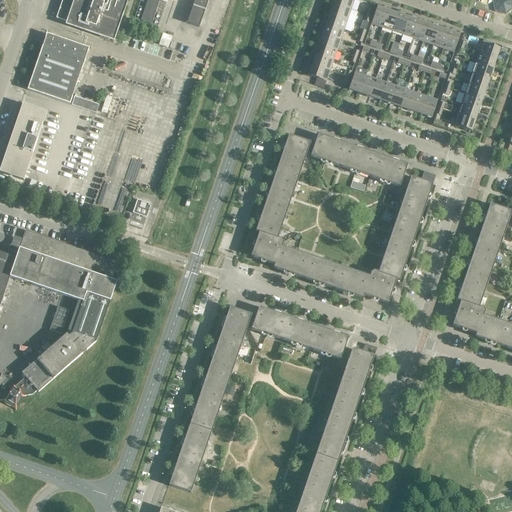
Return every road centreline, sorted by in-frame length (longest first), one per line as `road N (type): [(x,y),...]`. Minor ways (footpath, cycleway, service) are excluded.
road 1 (unclassified): [(225,277),(143,511)]
road 2 (unclassified): [(466,159),(285,100)]
road 3 (unclassified): [(405,335),(225,277)]
road 4 (unclassified): [(285,100),(225,277)]
road 5 (unclassified): [(405,335),(466,159)]
road 6 (unclassified): [(345,511),(405,335)]
